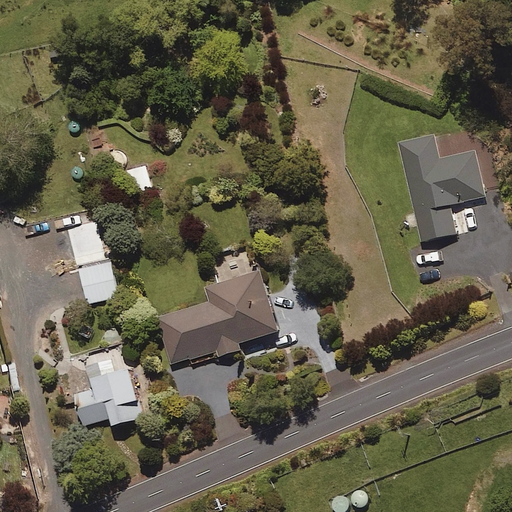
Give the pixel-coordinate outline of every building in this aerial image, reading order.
[(479,154),(442,161),(438,139),(404,146),(424,243),(458,236),(452,207),(488,199),(479,154)] [(91,305),(122,299),(112,253),(93,257),(96,270),(84,272),(91,305)] [(243,346),(284,334),(267,275),(211,290),(215,304),(161,319),(174,366),(218,354),(220,360),(245,353),(243,346)] [(135,373),(119,378),(115,363),(91,370),(97,392),(79,397),(88,427),(116,419),(119,429),(148,421),(135,373)] [(339,511),(349,511),(355,508),(344,494),(332,503),(339,511)]
